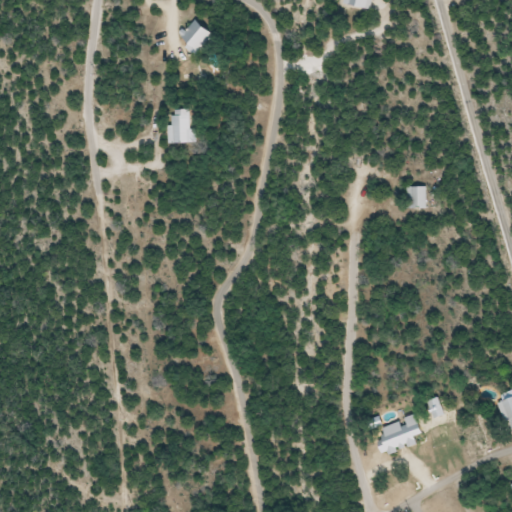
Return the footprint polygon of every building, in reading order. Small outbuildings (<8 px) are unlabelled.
[(374,0),(345,0),(345,5),(373,10),(374,0)] [(217,35),(198,18),(183,36),(193,44),(189,48),(199,56),(217,35)] [(191,129),(191,113),(170,113),(170,143),(198,143),(198,129),(191,129)] [(411,209),(428,209),(428,187),(411,187),(411,209)] [(511,400),(502,404),(511,433),(511,400)]
